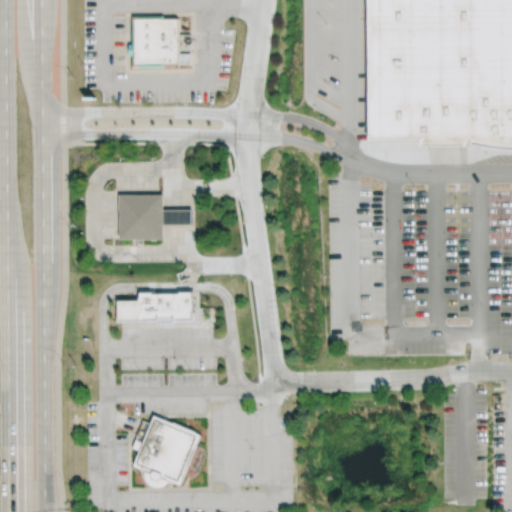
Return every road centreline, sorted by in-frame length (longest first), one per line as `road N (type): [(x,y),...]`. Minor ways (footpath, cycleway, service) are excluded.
road 1 (secondary): [(4,0),(9,511)]
road 2 (secondary): [(44,511),(41,0)]
